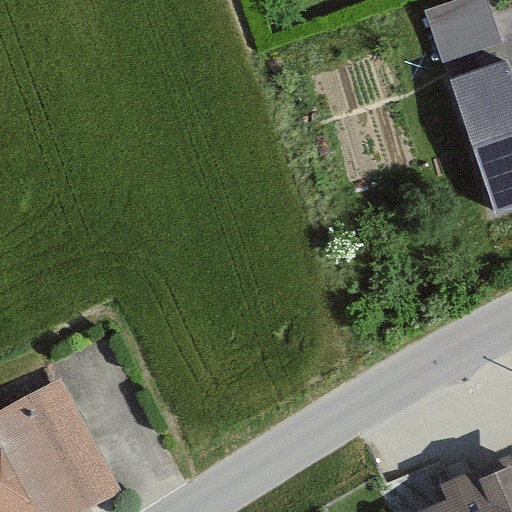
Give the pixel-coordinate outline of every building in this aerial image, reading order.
[(485,0),(432,0),(425,2),(438,53),(496,38),(485,0)] [(511,48),(440,71),(482,204),(511,194),(511,48)] [(63,375),(0,404),(0,431),(38,511),(71,511),(117,491),(63,375)] [(0,511),(38,511),(0,431),(0,511)] [(511,511),(511,470),(407,511),(511,511)]
